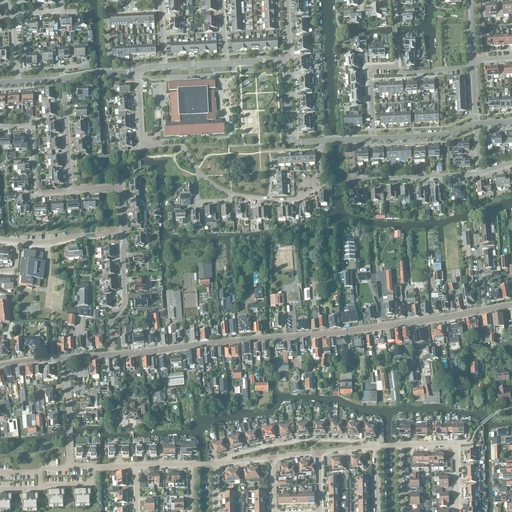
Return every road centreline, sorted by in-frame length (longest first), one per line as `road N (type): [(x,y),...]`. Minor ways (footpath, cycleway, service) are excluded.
road 1 (unclassified): [(112,354),(483,310)]
road 2 (residential): [(216,464),(283,443),(375,446)]
road 3 (residential): [(478,173),(358,180),(351,139)]
road 4 (residential): [(137,71),(142,147),(183,146),(199,173)]
road 5 (residential): [(71,188),(36,190),(32,128),(0,127)]
road 6 (residential): [(112,354),(109,323),(124,300),(124,232)]
